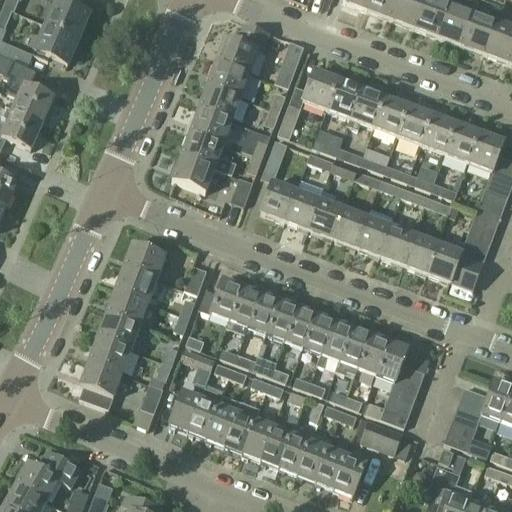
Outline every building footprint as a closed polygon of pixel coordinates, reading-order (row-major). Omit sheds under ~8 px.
[(58,0),(45,30),(77,44),(89,19),(71,11),(76,0),(74,0),(58,0)] [(366,17),(372,0),(344,0),(342,8),(366,17)] [(390,26),(400,0),(372,0),(366,17),(390,26)] [(414,35),(427,0),(426,0),(400,0),(390,26),(414,35)] [(437,44),(450,9),(427,0),(414,35),(437,44)] [(466,2),(462,13),(450,9),(437,44),(461,52),(474,18),(478,6),(466,2)] [(484,61),(498,26),(474,18),(461,52),(484,61)] [(508,70),(511,59),(511,31),(498,26),(484,61),(508,70)] [(66,71),(77,44),(45,30),(31,60),(47,67),(49,63),(66,71)] [(214,68),(248,81),(257,57),(260,58),(267,40),(243,31),(237,48),(224,43),(214,68)] [(0,61),(6,64),(12,52),(0,47),(4,36),(0,34),(0,61)] [(287,95),(302,53),(288,48),(273,90),(287,95)] [(0,70),(5,72),(9,65),(6,64),(0,61),(0,70)] [(11,116),(40,128),(42,125),(44,125),(49,112),(47,112),(51,104),(27,93),(34,76),(9,65),(5,72),(0,70),(0,78),(10,84),(4,97),(16,103),(11,116)] [(240,103),(248,81),(214,68),(206,91),(240,103)] [(326,117),(337,86),(313,77),(302,108),(326,117)] [(349,126),(361,95),(337,86),(326,117),(348,125),(349,126)] [(230,128),(240,103),(206,91),(196,116),(230,128)] [(359,129),(373,135),(385,103),(361,95),(349,126),(348,125),(346,131),(357,135),(359,129)] [(268,114),(278,117),(283,102),(274,98),(268,114)] [(396,143),(408,112),(385,103),(373,135),(396,143)] [(277,141),(288,145),(299,114),(288,110),(277,141)] [(419,152),(432,121),(408,112),(396,143),(419,152)] [(272,133),(278,117),(268,114),(263,130),(272,133)] [(28,155),(40,128),(11,116),(4,131),(0,129),(0,151),(3,144),(28,155)] [(222,150),(230,128),(196,116),(188,138),(222,150)] [(444,161),(455,130),(432,121),(419,152),(444,161)] [(467,170),(479,138),(455,130),(444,161),(467,170)] [(319,156),(335,163),(339,153),(326,148),(330,139),(318,135),(311,153),(319,156)] [(217,163),(222,150),(188,138),(179,162),(213,174),(227,180),(232,168),(217,163)] [(488,185),(510,193),(511,188),(511,166),(505,164),(506,164),(498,161),(503,147),(479,138),(467,170),(491,178),(488,185)] [(250,160),(260,164),(266,149),(256,145),(250,160)] [(277,179),(287,153),(276,149),(266,174),(277,179)] [(359,172),(363,162),(339,153),(335,163),(359,172)] [(330,177),(334,168),(310,159),(307,168),(330,177)] [(254,181),(260,164),(250,160),(244,177),(254,181)] [(204,199),(213,174),(179,162),(170,187),(204,199)] [(367,174),(382,180),(386,172),(370,166),(367,174)] [(17,183),(37,189),(41,173),(21,167),(17,183)] [(354,186),(357,177),(334,168),(330,177),(354,186)] [(405,189),(408,180),(386,171),(386,172),(382,180),(405,189)] [(376,194),(380,185),(357,177),(354,186),(376,194)] [(0,211),(2,212),(14,187),(0,180),(0,211)] [(430,198),(433,189),(408,180),(405,189),(430,198)] [(242,213),(251,188),(237,183),(228,208),(242,213)] [(400,203),(403,194),(380,185),(376,194),(400,203)] [(506,205),(510,193),(488,185),(484,196),(506,205)] [(434,188),(433,189),(430,198),(453,207),(457,197),(434,188)] [(284,228),(295,198),(271,189),(259,219),(284,228)] [(423,212),(427,203),(403,194),(400,203),(423,212)] [(502,216),(506,205),(484,196),(480,207),(502,216)] [(307,237),(319,206),(295,198),(284,228),(307,237)] [(331,211),(319,206),(307,237),(332,246),(343,215),(342,215),(346,205),(335,201),(331,211)] [(427,203),(423,212),(448,221),(451,212),(427,203)] [(498,227),(502,216),(480,207),(475,218),(497,227),(498,227)] [(355,255),(366,224),(343,215),(332,246),(355,255)] [(493,238),(498,227),(497,227),(475,218),(471,230),(493,238)] [(379,264),(390,233),(366,224),(355,255),(379,264)] [(489,249),(493,238),(471,230),(467,241),(489,249)] [(402,273),(413,242),(390,233),(379,264),(402,273)] [(485,260),(489,249),(467,241),(464,249),(463,252),(485,260)] [(425,281),(437,250),(413,242),(402,273),(425,281)] [(463,252),(464,249),(452,244),(448,255),(437,250),(425,281),(448,290),(449,289),(471,297),(476,284),(485,260),(463,252)] [(122,272),(156,285),(165,260),(131,248),(122,272)] [(147,309),(156,285),(122,272),(113,296),(147,309)] [(184,295),(197,300),(206,277),(192,272),(184,295)] [(228,328),(240,293),(221,286),(215,300),(206,297),(198,316),(208,320),(228,328)] [(246,335),(259,300),(240,293),(228,328),(246,335)] [(138,333),(147,309),(113,296),(104,320),(138,333)] [(265,341),(277,307),(259,300),(246,335),(265,341)] [(184,304),(178,321),(187,324),(193,308),(184,304)] [(283,348),(295,313),(277,307),(265,341),(283,348)] [(301,354),(314,320),(295,313),(283,348),(301,355),(301,354)] [(129,356),(138,333),(104,320),(95,343),(129,356)] [(319,361),(332,327),(314,320),(301,354),(301,355),(319,362),(319,361)] [(187,324),(178,321),(172,337),(181,340),(187,324)] [(350,334),(332,327),(319,361),(319,362),(316,371),(323,373),(326,364),(337,368),(337,367),(350,334)] [(350,334),(337,367),(337,368),(334,377),(343,380),(345,376),(355,379),(356,375),(356,374),(369,341),(350,334)] [(375,381),(387,347),(369,341),(356,374),(356,375),(375,382),(375,381)] [(199,356),(203,347),(189,342),(185,351),(199,356)] [(121,380),(129,356),(95,343),(86,367),(121,380)] [(395,381),(400,370),(405,354),(387,347),(375,381),(375,382),(393,389),(395,381)] [(234,369),(237,361),(221,355),(218,364),(234,369)] [(163,369),(172,373),(177,359),(168,356),(163,369)] [(193,371),(197,362),(183,357),(179,366),(193,371)] [(237,361),(234,369),(248,374),(251,366),(237,361)] [(107,417),(121,380),(86,367),(77,392),(81,394),(77,406),(107,417)] [(172,373),(163,369),(157,384),(166,388),(172,373)] [(270,383),(273,375),(258,369),(255,378),(270,383)] [(228,384),(231,375),(216,370),(213,379),(228,384)] [(395,381),(419,390),(423,379),(411,374),(400,370),(395,381)] [(231,375),(228,384),(242,389),(245,380),(231,375)] [(273,375),(270,383),(284,389),(288,380),(273,375)] [(415,401),(419,390),(395,381),(393,389),(391,392),(415,401)] [(307,397),(310,389),(295,383),(292,392),(307,397)] [(265,399),(268,389),(252,384),(249,393),(265,399)] [(498,428),(511,393),(491,386),(485,402),(481,413),(478,421),(480,421),(498,428)] [(186,440),(200,405),(200,404),(204,394),(205,392),(195,388),(190,401),(180,397),(166,433),(186,440)] [(268,389),(265,399),(278,404),(281,394),(268,389)] [(310,389),(307,397),(321,402),(324,394),(310,389)] [(162,396),(161,395),(149,391),(140,415),(154,420),(162,396)] [(411,412),(415,401),(391,392),(387,403),(411,412)] [(511,433),(511,393),(498,428),(511,433)] [(205,448),(218,412),(222,401),(204,394),(200,404),(200,405),(186,440),(205,448)] [(481,413),(485,402),(463,394),(459,405),(481,413)] [(329,405),(343,411),(347,402),(332,396),(329,405)] [(301,412),(305,402),(289,397),(286,406),(301,412)] [(361,408),(347,402),(343,411),(358,416),(361,408)] [(407,423),(411,412),(387,403),(383,415),(407,423)] [(478,421),(481,413),(459,405),(455,416),(479,425),(480,421),(478,421)] [(223,455),(237,419),(240,410),(230,406),(226,415),(218,412),(205,448),(223,455)] [(316,429),(323,410),(314,407),(307,426),(316,429)] [(383,414),(367,409),(363,419),(379,424),(383,414)] [(338,427),(341,416),(326,411),(322,422),(338,427)] [(407,423),(383,415),(380,424),(403,433),(407,423)] [(341,416),(338,427),(352,432),(356,421),(341,416)] [(474,436),(479,425),(455,416),(451,427),(474,436)] [(241,462),(255,427),(237,419),(223,455),(241,462)] [(277,476),(291,441),(291,440),(294,431),(296,426),(288,422),(282,437),(273,434),(259,469),(277,476)] [(402,440),(368,426),(360,448),(394,461),(402,440)] [(259,469),(273,434),(255,427),(241,462),(259,469)] [(470,447),(474,436),(451,427),(447,438),(470,447)] [(296,484),(309,448),(313,438),(294,431),(291,440),(291,441),(277,476),(296,484)] [(466,458),(470,447),(447,438),(443,449),(466,458)] [(314,491),(328,455),(309,448),(296,484),(314,491)] [(27,469),(14,491),(45,508),(58,486),(69,492),(78,474),(44,455),(35,474),(27,469)] [(332,498),(346,462),(328,455),(314,491),(332,498)] [(448,472),(452,459),(442,455),(437,468),(448,472)] [(489,465),(503,470),(506,462),(492,457),(489,465)] [(464,464),(452,459),(448,472),(459,477),(464,464)] [(346,462),(332,498),(350,505),(363,469),(346,462)] [(503,470),(511,473),(511,463),(506,462),(503,470)] [(497,487),(501,477),(486,471),(483,482),(497,487)] [(467,511),(469,508),(473,498),(463,494),(460,504),(451,501),(459,480),(436,472),(426,500),(429,501),(425,511),(467,511)] [(511,480),(501,477),(497,487),(511,491),(511,480)] [(43,511),(45,508),(14,491),(2,511),(43,511)] [(82,511),(87,499),(74,495),(67,511),(82,511)] [(101,511),(104,505),(92,501),(87,511),(101,511)] [(152,511),(127,503),(123,511),(152,511)]
